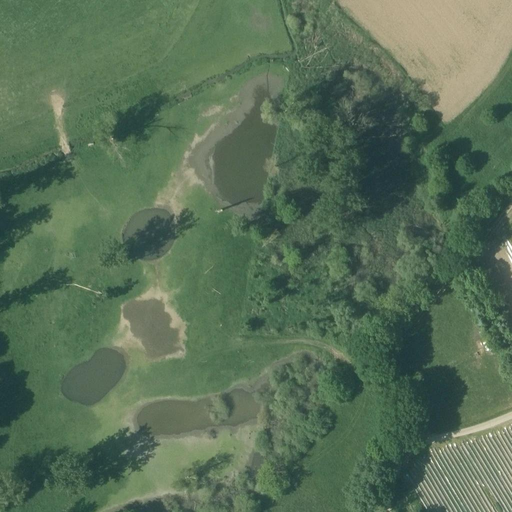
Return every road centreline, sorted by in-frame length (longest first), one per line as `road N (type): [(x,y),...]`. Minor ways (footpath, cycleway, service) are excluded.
road 1 (track): [(435,440),(397,370),(398,346),(511,205)]
road 2 (unclassified): [(392,511),(394,474),(414,450),(511,414)]
